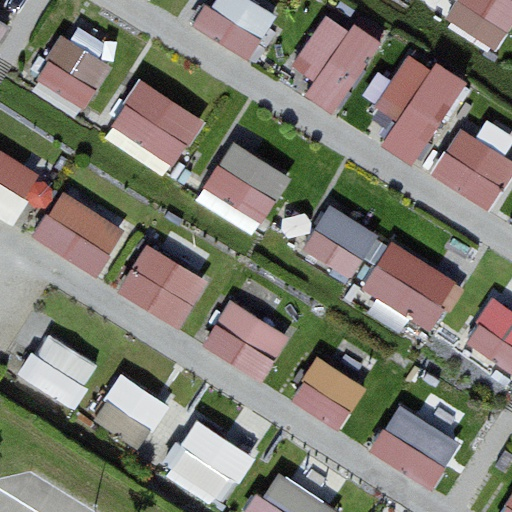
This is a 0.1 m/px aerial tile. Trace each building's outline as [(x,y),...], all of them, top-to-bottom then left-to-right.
[(214,0),(204,24),(262,51),(285,0),(284,0),(214,0)] [(511,0),(455,0),(450,7),(500,43),(511,25),(511,0)] [(0,46),(20,13),(0,1),(0,46)] [(295,64),(348,99),(389,35),(336,1),(295,64)] [(40,75),(93,103),(119,54),(67,25),(40,75)] [(406,111),(390,136),(421,156),(474,75),(418,40),(382,95),(406,111)] [(146,70),(116,118),(184,160),(214,113),(146,70)] [(511,144),(466,118),(438,166),(500,201),(511,179),(511,144)] [(263,225),(297,169),(238,134),(204,191),(263,225)] [(0,202),(23,214),(48,163),(0,139),(0,202)] [(104,268),(133,223),(68,183),(40,228),(104,268)] [(336,195),(310,236),(369,273),(395,231),(336,195)] [(399,230),(368,280),(442,325),(473,275),(399,230)] [(124,283),(186,321),(216,273),(154,235),(124,283)] [(511,296),(496,288),(470,336),(511,359),(511,296)] [(235,291),(209,341),(272,374),(298,323),(235,291)] [(56,325),(31,367),(79,395),(104,353),(56,325)] [(324,348),(297,393),(346,423),(373,378),(324,348)] [(123,367),(101,414),(151,438),(174,391),(123,367)] [(401,398),(378,449),(445,479),(468,427),(401,398)] [(169,461),(227,500),(261,449),(203,411),(169,461)] [(340,511),(294,461),(253,497),(266,511),(340,511)] [(511,511),(511,497),(502,511),(511,511)]
